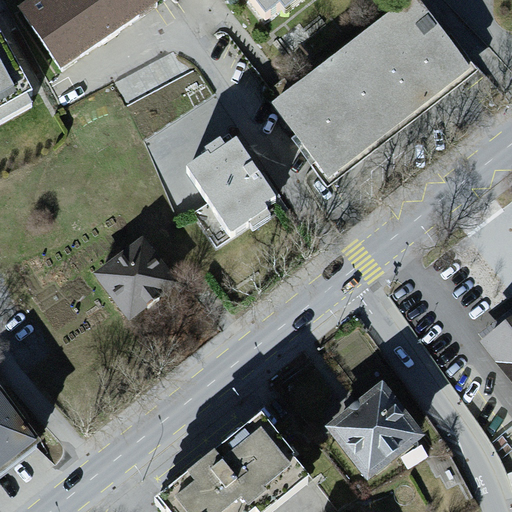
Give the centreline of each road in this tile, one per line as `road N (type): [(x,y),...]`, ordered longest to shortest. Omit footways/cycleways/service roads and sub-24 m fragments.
road 1 (unclassified): [(51,511),(355,268)]
road 2 (residential): [(355,268),(478,443),(504,511)]
road 3 (unclassified): [(355,268),(511,144)]
road 4 (unknown): [(400,231),(419,287),(434,301),(465,301),(511,269)]
